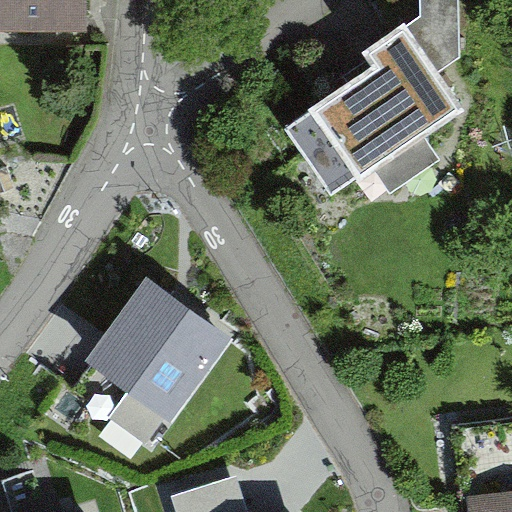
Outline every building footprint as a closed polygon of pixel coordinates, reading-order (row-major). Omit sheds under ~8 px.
[(0,0),(0,27),(19,28),(18,0),(0,0)] [(90,28),(89,0),(18,0),(19,28),(90,28)] [(407,25),(404,21),(363,49),(373,63),(310,106),(313,111),(288,128),(334,196),(359,179),(360,181),(374,171),(426,136),(465,110),(440,73),(462,58),(460,0),(421,0),(421,15),(407,25)] [(426,136),(374,171),(391,195),(443,160),(426,136)] [(233,338),(147,276),(87,359),(173,421),(233,338)] [(464,511),(471,511),(511,511),(511,420),(454,427),(464,511)] [(242,511),(233,477),(172,494),(178,511),(242,511)]
